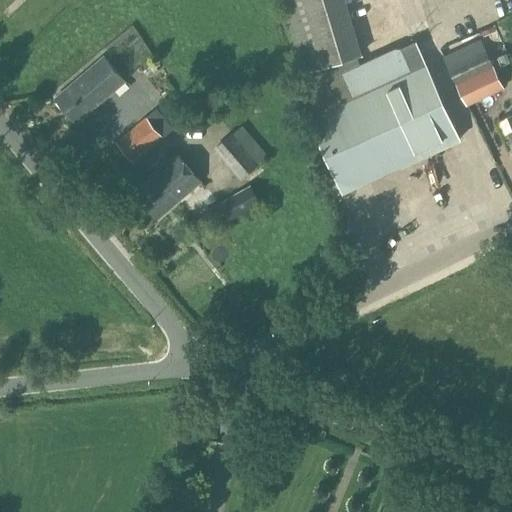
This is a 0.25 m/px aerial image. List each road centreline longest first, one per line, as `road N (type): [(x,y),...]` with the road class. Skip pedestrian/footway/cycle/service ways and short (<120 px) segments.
road 1 (unclassified): [(204,357),(236,353),(335,312),(511,229)]
road 2 (unclassified): [(511,484),(261,388),(204,357)]
road 3 (unclassified): [(204,357),(0,121)]
road 4 (unknown): [(508,231),(409,0)]
road 5 (unclassified): [(0,388),(172,369),(204,357)]
